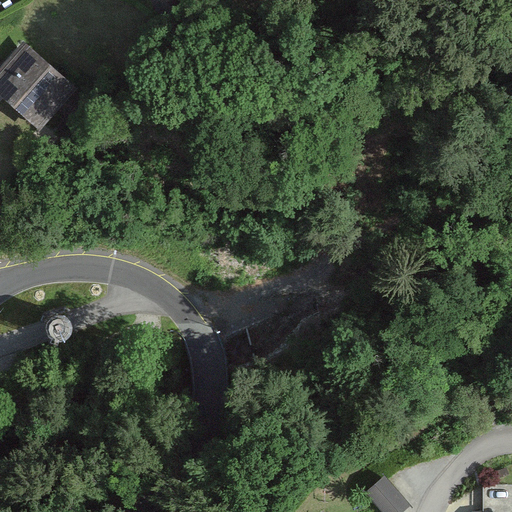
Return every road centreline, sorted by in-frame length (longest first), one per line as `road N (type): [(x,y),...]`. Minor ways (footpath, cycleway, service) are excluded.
road 1 (tertiary): [(163,290),(203,346),(207,410),(193,452),(148,511)]
road 2 (unclassified): [(0,344),(163,290)]
road 3 (tertiary): [(0,282),(75,266),(163,290)]
